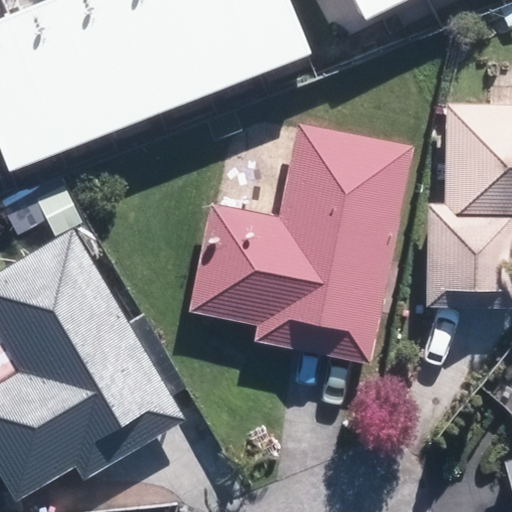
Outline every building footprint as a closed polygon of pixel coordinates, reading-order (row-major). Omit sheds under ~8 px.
[(0,0),(0,158),(3,166),(56,147),(1,0),(0,0)] [(1,0),(56,147),(109,127),(61,0),(1,0)] [(61,0),(109,127),(162,108),(122,0),(61,0)] [(122,0),(162,108),(215,88),(182,0),(122,0)] [(182,0),(215,88),(268,68),(242,0),(182,0)] [(242,0),(268,68),(321,49),(303,0),(242,0)] [(511,103),(444,102),(443,202),(426,202),(425,306),(511,307),(511,103)] [(369,363),(412,143),(295,120),(276,214),(208,201),(187,310),(255,323),(251,340),(369,363)] [(186,416),(73,228),(0,271),(0,471),(16,498),(75,463),(83,477),(186,416)] [(511,413),(511,414),(511,456),(501,459),(511,504),(511,413)]
